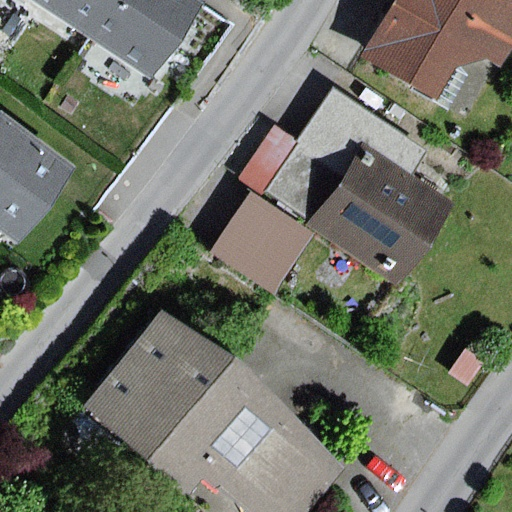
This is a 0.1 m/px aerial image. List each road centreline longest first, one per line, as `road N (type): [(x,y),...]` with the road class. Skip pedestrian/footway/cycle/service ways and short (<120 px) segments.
road 1 (tertiary): [(304,0),(228,118),(0,390)]
road 2 (residential): [(431,511),(511,398)]
